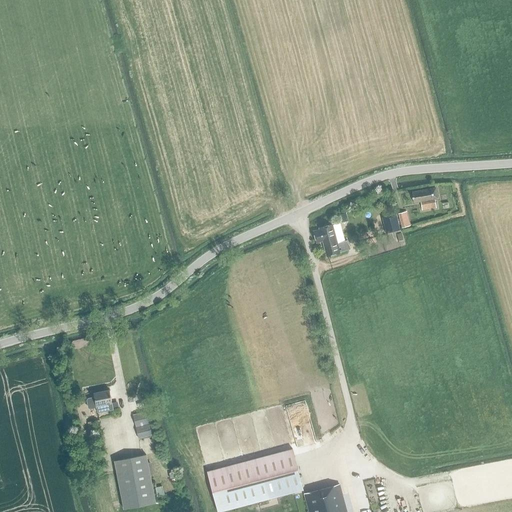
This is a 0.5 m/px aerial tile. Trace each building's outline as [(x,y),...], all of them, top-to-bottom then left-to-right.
[(437,199),(435,188),(421,191),(420,192),(412,193),(413,203),(420,202),(421,210),(435,208),(433,200),(437,199)] [(410,225),(406,211),(397,213),(401,228),(410,225)] [(399,230),(395,213),(382,216),(387,233),(399,230)] [(335,244),(330,224),(323,227),(324,230),(319,231),(318,230),(315,231),(315,232),(312,233),(315,243),(321,241),(325,255),(348,249),(346,241),(335,244)] [(110,402),(108,391),(92,394),(93,398),(86,399),(85,401),(87,408),(88,410),(95,408),(95,412),(111,409),(110,402)] [(153,443),(145,411),(132,414),(138,439),(144,438),(146,445),(153,443)] [(225,511),(303,491),(292,448),(204,472),(215,511),(225,511)] [(145,456),(145,454),(113,461),(122,508),(154,501),(148,474),(152,473),(149,456),(145,456)] [(345,511),(338,484),(303,494),(307,511),(345,511)]
